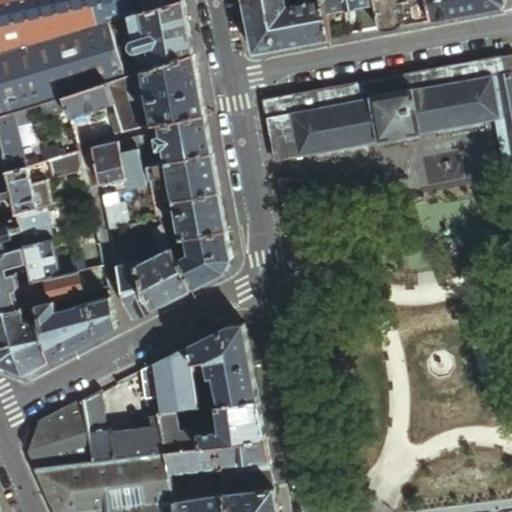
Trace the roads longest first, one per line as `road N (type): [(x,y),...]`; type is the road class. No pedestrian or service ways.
road 1 (residential): [(511,30),(231,85)]
road 2 (residential): [(148,131),(85,148),(129,349)]
road 3 (residential): [(265,278),(306,511)]
road 4 (residential): [(231,85),(265,278)]
road 5 (residential): [(129,349),(265,278)]
road 6 (residential): [(0,416),(129,349)]
